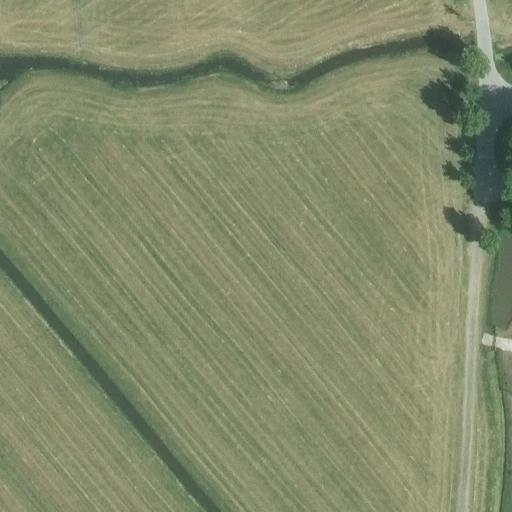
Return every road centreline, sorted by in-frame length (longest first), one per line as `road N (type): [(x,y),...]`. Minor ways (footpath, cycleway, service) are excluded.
road 1 (track): [(461,511),(471,338),(511,345)]
road 2 (track): [(471,338),(484,183)]
